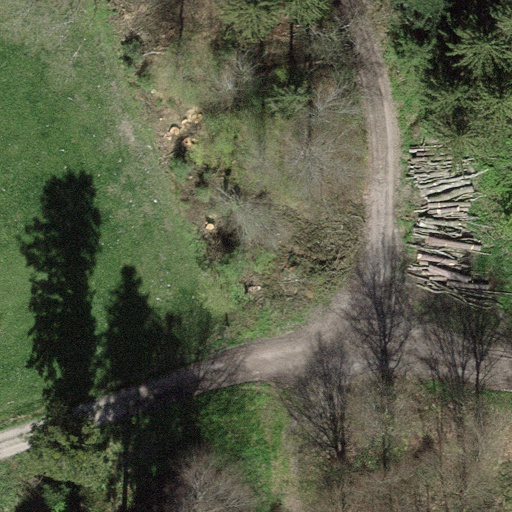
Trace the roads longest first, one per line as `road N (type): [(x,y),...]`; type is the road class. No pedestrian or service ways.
road 1 (track): [(347,0),(376,104),(381,186),(369,252),(318,322),(0,449)]
road 2 (track): [(318,322),(511,359)]
